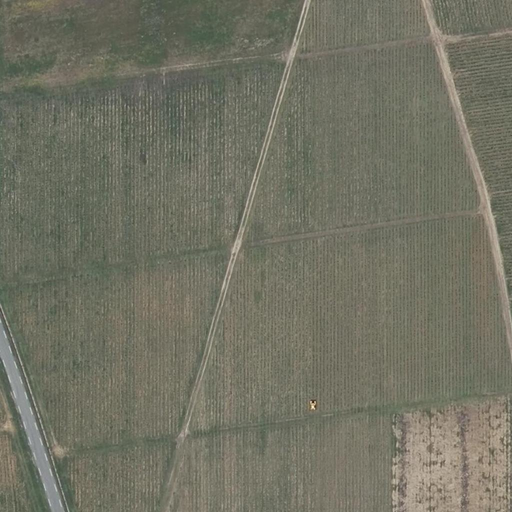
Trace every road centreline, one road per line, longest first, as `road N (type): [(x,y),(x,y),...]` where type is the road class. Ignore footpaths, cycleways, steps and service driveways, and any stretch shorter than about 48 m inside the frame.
road 1 (track): [(307,0),(158,511)]
road 2 (track): [(423,0),(485,204),(511,342)]
road 3 (track): [(180,437),(511,390)]
road 4 (track): [(236,245),(486,210)]
road 5 (tertiary): [(0,299),(61,511)]
road 6 (track): [(292,55),(511,29)]
